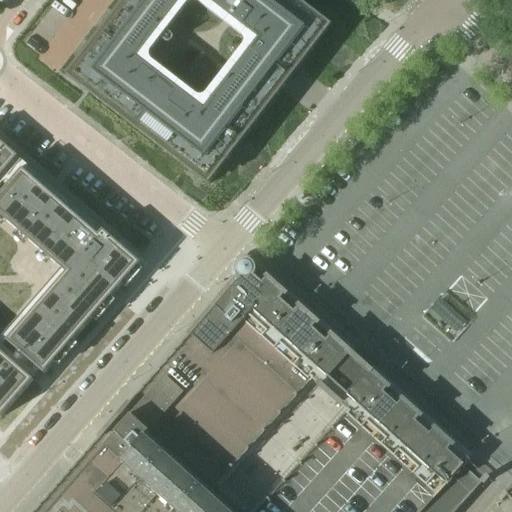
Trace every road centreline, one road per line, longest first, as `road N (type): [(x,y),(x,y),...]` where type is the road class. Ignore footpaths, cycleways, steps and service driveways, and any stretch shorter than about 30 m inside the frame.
road 1 (residential): [(0,502),(225,245)]
road 2 (residential): [(225,245),(439,15)]
road 3 (residential): [(225,245),(0,64)]
